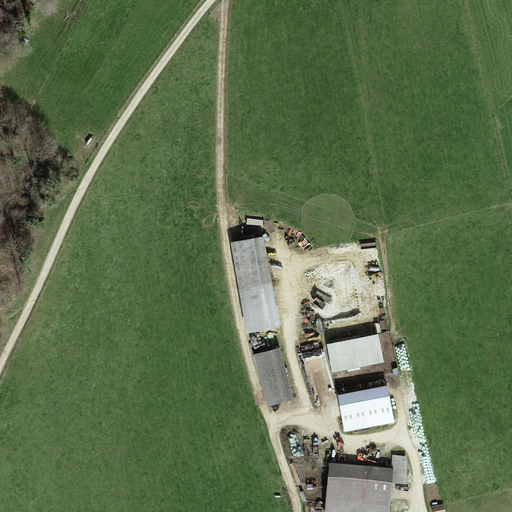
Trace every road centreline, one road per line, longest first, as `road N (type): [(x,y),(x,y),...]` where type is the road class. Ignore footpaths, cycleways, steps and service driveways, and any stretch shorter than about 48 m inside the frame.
road 1 (track): [(224,0),(220,146),(230,272),(296,511)]
road 2 (track): [(0,362),(98,163),(213,0)]
